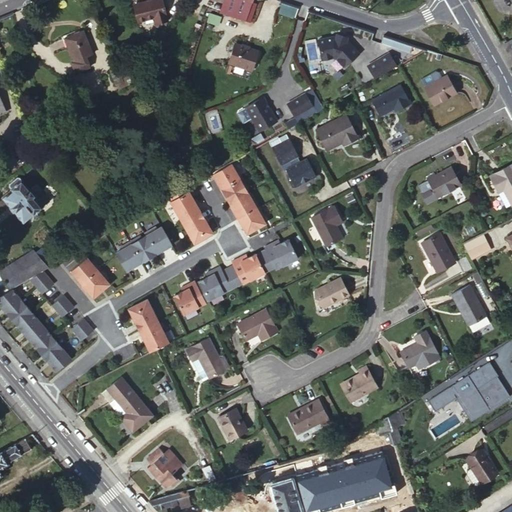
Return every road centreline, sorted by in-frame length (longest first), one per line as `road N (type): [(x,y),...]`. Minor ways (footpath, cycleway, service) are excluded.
road 1 (residential): [(511,103),(393,168),(363,341),(293,377),(266,372)]
road 2 (residential): [(34,401),(115,337),(98,311),(231,236),(201,182)]
road 3 (residential): [(304,0),(397,25),(457,0)]
road 4 (primary): [(127,511),(34,401)]
